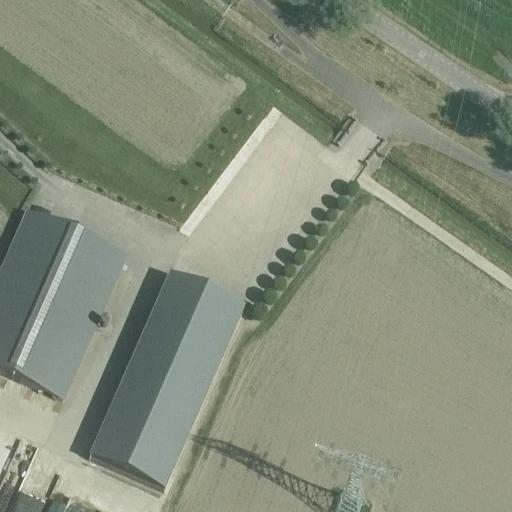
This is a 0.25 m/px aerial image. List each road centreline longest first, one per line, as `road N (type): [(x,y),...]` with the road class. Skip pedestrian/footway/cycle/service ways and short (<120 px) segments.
road 1 (track): [(380,119),(347,105),(209,0)]
road 2 (tertiary): [(511,117),(339,0)]
